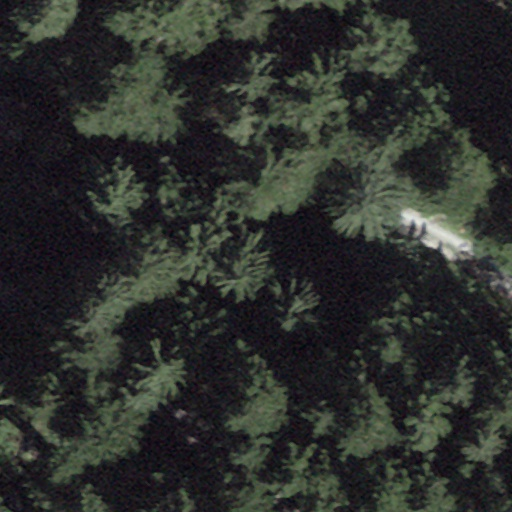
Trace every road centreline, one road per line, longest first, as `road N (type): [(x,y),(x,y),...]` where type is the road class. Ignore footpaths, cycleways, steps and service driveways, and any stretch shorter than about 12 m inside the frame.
road 1 (track): [(511,289),(414,228),(230,165),(0,51)]
road 2 (track): [(0,283),(308,511)]
